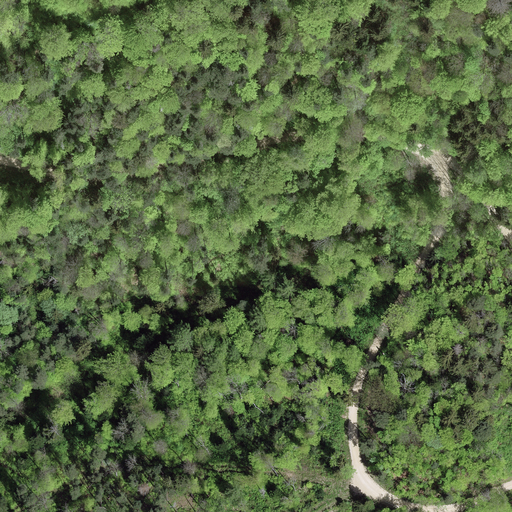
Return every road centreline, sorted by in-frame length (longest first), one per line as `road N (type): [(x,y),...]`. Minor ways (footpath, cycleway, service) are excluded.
road 1 (track): [(0,160),(86,177),(333,129),(378,134),(450,158),(511,237)]
road 2 (track): [(423,148),(448,202),(362,379),(353,432),(371,482),(402,503),(438,510),(511,484)]
